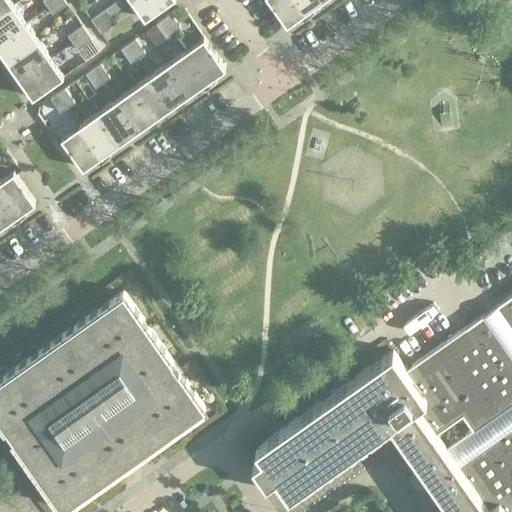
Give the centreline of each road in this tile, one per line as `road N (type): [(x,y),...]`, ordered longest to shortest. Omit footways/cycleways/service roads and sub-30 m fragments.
road 1 (residential): [(0,277),(283,75)]
road 2 (unclassified): [(268,511),(222,447),(128,511)]
road 3 (residential): [(283,75),(389,0)]
